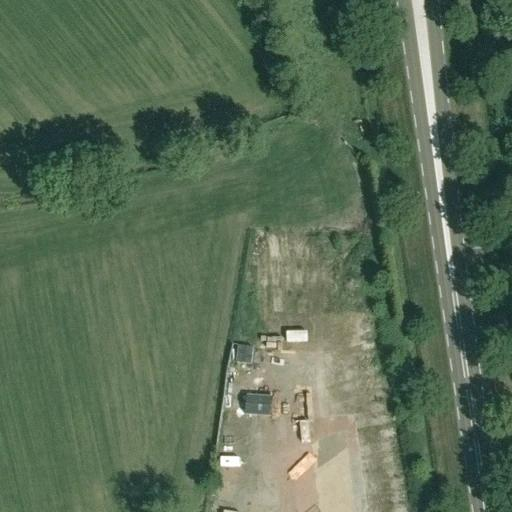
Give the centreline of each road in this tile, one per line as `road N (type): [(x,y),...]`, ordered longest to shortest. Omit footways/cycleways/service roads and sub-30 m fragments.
road 1 (primary): [(403,0),(451,281)]
road 2 (primary): [(451,281),(430,0)]
road 3 (primary): [(485,511),(451,281)]
